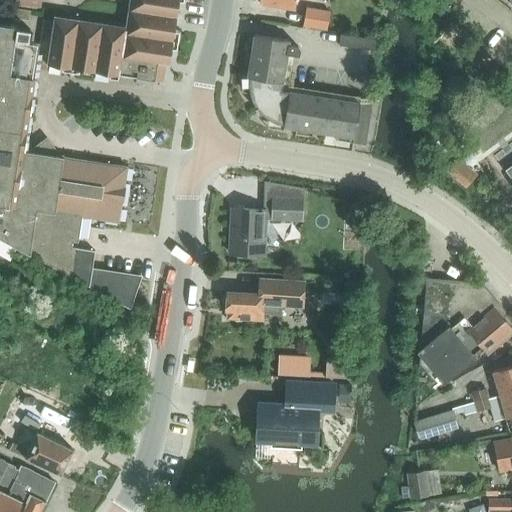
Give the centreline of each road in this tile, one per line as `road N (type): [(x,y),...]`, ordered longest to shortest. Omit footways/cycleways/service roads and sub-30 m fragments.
road 1 (tertiary): [(118,511),(153,440),(193,164)]
road 2 (residential): [(203,107),(68,85),(52,93),(47,133),(56,143),(193,164)]
road 3 (residential): [(511,272),(464,224),(404,188),(350,170),(204,145)]
